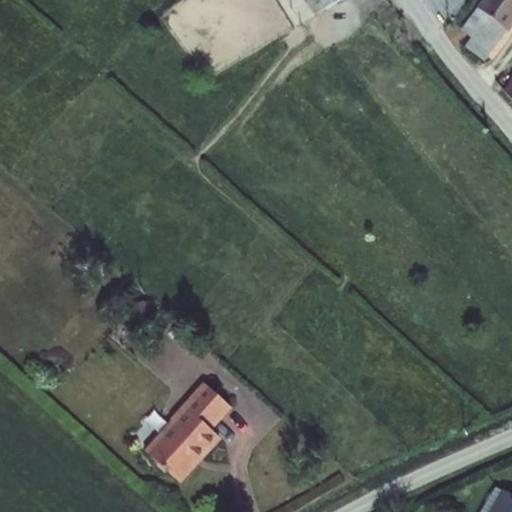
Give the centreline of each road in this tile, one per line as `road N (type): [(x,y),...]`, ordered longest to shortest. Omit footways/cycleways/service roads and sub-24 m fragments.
road 1 (residential): [(357,511),(511,438)]
road 2 (residential): [(411,0),(511,129)]
